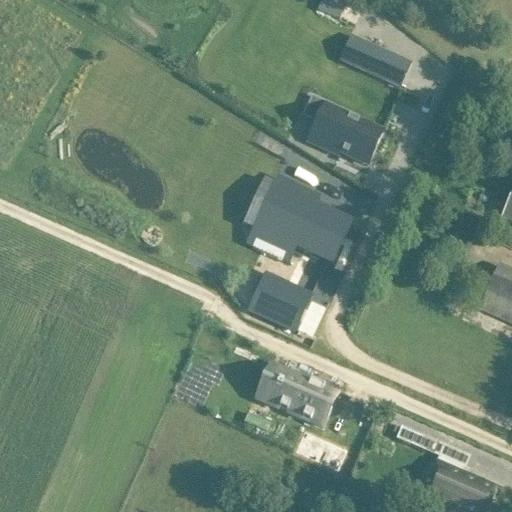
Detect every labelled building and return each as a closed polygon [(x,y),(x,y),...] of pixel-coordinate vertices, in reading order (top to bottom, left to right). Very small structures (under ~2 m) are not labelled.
[(369,48),(358,71),(400,90),(410,67),(369,48)] [(383,135),(354,122),(329,110),(314,143),(340,155),(367,168),(383,135)] [(253,231),(252,232),(332,269),(333,268),(330,267),(343,239),(346,240),(353,223),(314,205),(316,200),(319,201),(319,200),(295,189),(294,190),(297,191),(294,196),(274,187),(273,188),(276,189),(255,232),(253,231)] [(511,196),(502,217),(511,221),(511,196)] [(480,308),(511,324),(511,272),(502,267),(480,308)] [(265,278),(248,314),(294,335),(311,298),(265,278)] [(206,332),(196,354),(233,371),(223,392),(226,394),(216,416),(234,425),(259,370),(243,362),(245,357),(236,353),(239,347),(206,332)] [(270,369),(256,402),(322,430),(336,397),(270,369)] [(401,430),(396,442),(433,458),(439,446),(401,430)] [(307,433),(298,455),(338,473),(348,450),(307,433)] [(438,481),(429,501),(453,511),(485,511),(494,492),(474,484),(466,481),(469,473),(439,460),(431,478),(438,481)]
